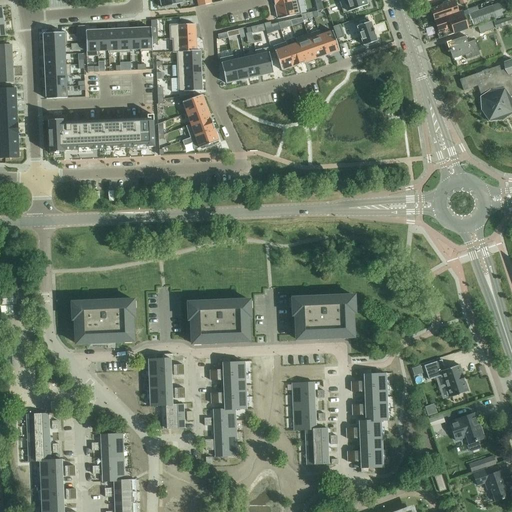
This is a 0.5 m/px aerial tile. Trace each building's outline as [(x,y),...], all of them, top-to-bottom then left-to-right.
[(181,0),(160,0),(162,8),(182,4),(181,0)] [(339,0),(343,14),(367,5),(365,0),(339,0)] [(442,5),(431,9),(435,21),(458,13),(458,12),(456,6),(454,1),(450,2),(450,0),(442,3),(442,5)] [(297,1),(275,6),(278,19),(300,14),(297,1)] [(458,13),(435,21),(436,23),(441,38),(474,27),(491,20),(506,15),(502,2),(478,11),(477,6),(458,13)] [(511,19),(511,16),(494,22),(496,29),(511,23),(511,19)] [(367,17),(355,21),(357,26),(363,45),(377,41),(375,35),(373,27),(372,27),(370,21),(368,22),(367,17)] [(290,21),(278,23),(280,29),(280,30),(292,26),(290,21)] [(478,26),(480,34),(494,29),(491,21),(478,26)] [(270,22),(264,24),(267,35),(273,33),(273,31),(280,29),(278,23),(271,25),(270,22)] [(195,24),(170,26),(170,40),(173,40),(173,39),(196,38),(195,24)] [(340,25),(334,27),(338,39),(343,37),(340,25)] [(151,28),(140,29),(141,49),(140,50),(140,52),(152,51),(151,28)] [(129,29),(118,30),(119,53),(131,52),(131,50),(130,50),(129,29)] [(140,29),(129,29),(130,50),(131,50),(140,50),(141,49),(140,29)] [(107,30),(97,31),(98,52),(98,51),(108,51),(107,30)] [(118,30),(107,30),(108,51),(108,53),(119,53),(118,30)] [(97,31),(85,31),(86,44),(86,50),(87,57),(94,57),(98,56),(98,51),(98,52),(97,31)] [(319,31),(307,35),(316,59),(327,55),(320,35),(321,35),(319,31)] [(321,35),(320,35),(327,55),(339,51),(332,31),(321,35)] [(66,33),(43,34),(44,45),(64,44),(67,44),(66,33)] [(307,35),(296,39),(297,43),(298,43),(304,63),(316,59),(307,35)] [(467,59),(480,55),(474,40),(467,42),(465,36),(447,43),(452,59),(465,55),(467,59)] [(196,38),(173,39),(173,40),(173,53),(177,53),(177,52),(196,51),(196,38)] [(285,42),(273,47),(281,71),(293,67),(286,47),(287,47),(285,42)] [(287,47),(286,47),(293,67),(304,63),(298,43),(297,43),(287,47)] [(64,44),(44,45),(44,56),(65,55),(64,44)] [(0,63),(11,64),(11,60),(12,60),(11,45),(0,45),(0,63)] [(268,48),(255,51),(256,53),(261,76),(273,73),(268,48)] [(196,51),(177,52),(177,53),(178,65),(201,64),(200,50),(196,51)] [(256,53),(244,56),(249,78),(261,76),(256,53)] [(65,55),(44,56),(45,67),(65,66),(65,65),(65,55)] [(221,58),(220,59),(225,84),(238,81),(233,58),(233,56),(232,56),(231,56),(221,58)] [(233,58),(238,81),(249,78),(244,56),(233,58)] [(511,59),(504,62),(504,69),(501,70),(499,66),(460,79),(464,91),(477,86),(481,96),(480,97),(481,110),(489,121),(502,121),(511,113),(511,98),(510,96),(511,95),(511,59)] [(11,68),(11,64),(0,63),(0,83),(13,82),(12,68),(11,68)] [(201,64),(178,65),(178,66),(178,77),(178,78),(201,77),(201,64)] [(65,66),(45,67),(45,77),(66,76),(66,77),(71,77),(70,65),(65,65),(65,66)] [(66,76),(45,77),(46,88),(66,87),(66,77),(66,76)] [(201,77),(178,78),(178,79),(179,92),(202,91),(201,77)] [(66,87),(46,88),(46,99),(67,98),(66,87)] [(16,89),(0,89),(0,101),(16,101),(16,89)] [(202,95),(182,102),(186,114),(206,107),(202,95)] [(16,101),(0,101),(0,112),(17,112),(16,101)] [(206,107),(186,114),(190,125),(191,125),(210,118),(206,107)] [(17,112),(0,112),(0,124),(17,123),(17,112)] [(63,120),(47,120),(49,153),(53,153),(54,153),(54,152),(59,151),(60,153),(64,152),(64,151),(77,151),(92,150),(105,149),(106,149),(106,147),(119,147),(119,149),(120,149),(133,148),(133,146),(147,145),(147,147),(155,147),(153,121),(153,115),(147,115),(147,119),(63,123),(63,120)] [(190,125),(186,126),(190,138),(214,129),(210,118),(191,125),(190,125)] [(17,123),(0,124),(0,135),(18,134),(17,123)] [(190,138),(182,141),(184,146),(192,143),(194,150),(205,146),(206,148),(212,146),(211,144),(218,141),(214,129),(190,138)] [(18,134),(0,135),(0,146),(18,146),(18,134)] [(18,146),(0,146),(0,158),(19,158),(18,146)] [(354,297),(354,296),(328,297),(328,298),(326,299),(326,298),(320,298),(320,299),(318,299),(318,297),(292,298),(292,300),(295,300),(295,307),(292,307),(293,315),(295,315),(296,339),(297,339),(297,336),(305,336),(305,339),(328,338),(328,335),(336,335),(336,338),(344,337),(344,334),(352,334),(352,337),(353,337),(352,313),(355,313),(354,305),(351,305),(351,297),(354,297)] [(79,301),(75,302),(75,311),(72,311),(72,320),(75,320),(76,344),(108,342),(108,339),(116,339),(116,342),(133,341),(132,317),(134,317),(134,300),(80,302),(79,301)] [(248,341),(249,341),(248,317),(250,317),(250,309),(247,309),(247,301),(250,301),(250,300),(224,301),(224,303),(213,303),(213,302),(188,303),(188,304),(191,304),(191,311),(188,312),(188,320),(191,320),(192,344),(193,344),(193,341),(200,340),(201,343),(224,342),(224,339),(232,339),(232,342),(240,342),(240,339),(248,339),(248,341)] [(12,347),(2,347),(3,367),(13,367),(12,347)] [(161,405),(172,405),(170,354),(163,354),(163,359),(148,359),(150,407),(161,407),(161,405)] [(235,409),(247,409),(245,362),(230,362),(230,358),(223,358),(225,409),(235,409)] [(460,394),(468,392),(468,389),(465,381),(463,382),(461,376),(463,375),(459,365),(445,370),(442,360),(424,366),(429,380),(442,376),(449,398),(458,395),(458,396),(460,395),(460,394)] [(183,365),(181,365),(173,365),(173,375),(184,375),(183,365)] [(421,365),(413,368),(415,375),(424,373),(421,365)] [(210,381),(213,380),(220,380),(220,370),(210,371),(210,381)] [(359,421),(361,470),(361,473),(368,472),(368,468),(383,467),(381,421),(388,421),(386,373),(371,374),(371,370),(364,370),(366,421),(359,421)] [(352,392),(355,392),(362,392),(361,381),(351,382),(352,392)] [(293,395),(314,394),(314,382),(292,383),(293,395)] [(184,388),(182,388),(174,389),(174,399),(185,398),(184,388)] [(211,404),(214,404),(221,404),(221,393),(211,394),(211,404)] [(314,394),(293,395),(293,407),(315,406),(314,394)] [(162,417),(184,417),(183,404),(172,405),(161,405),(161,407),(162,417)] [(353,415),(356,415),(363,415),(362,404),(352,405),(353,415)] [(315,406),(293,407),(294,418),(315,418),(315,406)] [(235,409),(225,409),(214,409),(214,422),(236,421),(235,409)] [(443,413),(429,418),(430,422),(433,432),(442,428),(441,423),(445,421),(444,417),(443,413)] [(27,427),(49,426),(48,414),(27,415),(27,427)] [(456,420),(449,422),(455,442),(466,439),(468,444),(470,452),(480,449),(478,441),(484,438),(480,425),(477,426),(473,414),(456,420)] [(184,417),(162,417),(162,430),(184,429),(184,417)] [(315,418),(294,418),(294,431),(305,430),(316,430),(316,429),(315,418)] [(214,433),(236,432),(236,421),(214,422),(214,433)] [(49,426),(27,427),(28,438),(49,437),(49,426)] [(316,430),(305,430),(306,442),(327,441),(327,428),(316,429),(316,430)] [(347,439),(350,438),(357,438),(356,428),(347,428),(347,439)] [(205,445),(237,444),(236,432),(214,433),(215,441),(213,441),(213,440),(205,440),(205,445)] [(101,447),(123,446),(122,434),(101,435),(101,447)] [(49,437),(28,438),(28,450),(50,449),(49,437)] [(306,453),(328,452),(327,441),(306,442),(306,453)] [(237,444),(205,445),(206,450),(213,450),(213,448),(215,448),(215,457),(237,456),(237,444)] [(123,446),(101,447),(102,458),(123,457),(123,446)] [(50,449),(28,450),(29,462),(40,462),(50,460),(50,449)] [(348,462),(350,462),(358,461),(357,451),(347,451),(348,462)] [(328,452),(306,453),(307,464),(328,464),(328,452)] [(123,457),(102,458),(102,469),(124,468),(123,457)] [(50,460),(40,462),(41,511),(63,511),(61,460),(50,460)] [(469,465),(472,472),(481,469),(478,462),(469,465)] [(75,476),(74,466),(64,467),(65,477),(75,476)] [(114,481),(124,480),(124,468),(102,469),(103,482),(114,481)] [(486,469),(472,474),(477,486),(484,484),(487,490),(490,489),(495,502),(511,496),(506,483),(503,484),(500,477),(503,477),(501,471),(499,472),(488,475),(486,469)] [(441,475),(434,477),(439,492),(446,490),(441,475)] [(114,493),(136,492),(136,480),(124,480),(114,481),(114,493)] [(76,499),(75,489),(65,490),(66,500),(76,499)] [(136,492),(114,493),(115,504),(137,503),(136,492)] [(136,511),(137,503),(115,504),(114,511),(136,511)]
